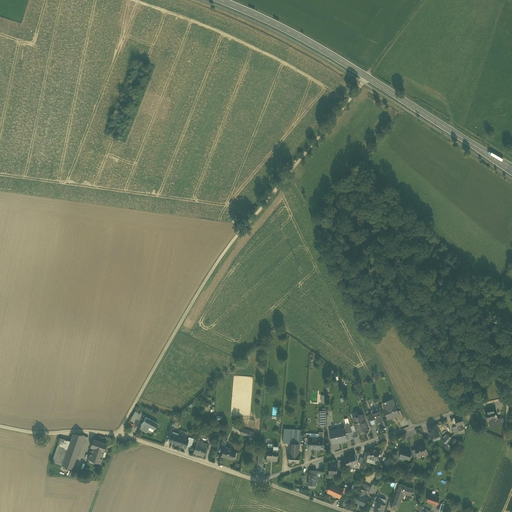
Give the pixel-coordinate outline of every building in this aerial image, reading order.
[(495,323),(508,330),(511,325),(497,318),(495,323)] [(385,410),(388,419),(396,416),(399,415),(397,411),(395,405),(394,405),(392,399),(386,402),(386,401),(385,402),(385,403),(386,402),(388,409),(385,410)] [(396,416),(399,421),(404,419),(400,410),(397,411),(399,415),(396,416)] [(492,420),(493,426),(499,424),(497,418),(498,418),(496,410),(486,412),(488,421),(489,420),(492,420)] [(132,417),(137,419),(140,414),(135,411),(132,417)] [(372,413),(372,414),(375,423),(382,421),(379,411),(372,413)] [(361,433),(362,433),(365,432),(365,431),(365,430),(367,429),(363,415),(362,415),(353,418),(355,425),(357,430),(358,432),(361,431),(361,433)] [(464,423),(462,415),(454,418),(456,422),(457,425),(462,423),(464,423)] [(146,417),(142,423),(150,427),(154,430),(157,424),(146,417)] [(353,439),(353,438),(351,431),(349,421),(345,422),(347,433),(345,433),(347,440),(353,439)] [(146,433),(150,427),(142,423),(139,429),(146,433)] [(428,428),(431,438),(432,437),(439,435),(436,425),(428,428)] [(330,431),(333,443),(347,440),(345,433),(344,428),(330,431)] [(294,443),(301,444),(302,430),(290,429),(289,443),(290,443),(294,444),(294,443)] [(178,433),(172,431),(169,441),(179,445),(186,447),(186,446),(188,440),(188,439),(181,437),(177,436),(178,433)] [(72,469),(81,442),(84,436),(84,435),(73,434),(70,441),(62,465),(72,469)] [(442,440),(446,444),(451,438),(448,434),(442,440)] [(322,449),(323,438),(318,438),(309,437),(309,443),(309,448),(322,449)] [(52,462),(62,465),(70,441),(60,438),(52,462)] [(88,459),(100,463),(106,443),(93,439),(90,447),(92,448),(88,459)] [(193,452),(203,456),(206,448),(202,446),(200,445),(201,442),(197,441),(196,444),(193,452)] [(290,443),(289,453),(298,454),(299,444),(294,444),(290,443)] [(415,449),(417,455),(424,453),(428,452),(425,445),(415,448),(415,449)] [(221,456),(231,459),(234,451),(224,447),(221,456)] [(266,459),(277,460),(278,448),(273,448),(267,447),(266,459)] [(405,458),(410,459),(412,453),(410,453),(411,451),(402,448),(401,452),(400,456),(400,455),(404,456),(404,458),(405,458)] [(376,460),(377,460),(380,452),(375,451),(375,450),(372,449),(372,450),(370,449),(369,453),(367,457),(368,457),(376,460)] [(299,454),(298,454),(289,453),(288,453),(288,462),(298,463),(299,454)] [(345,458),(349,469),(352,468),(351,465),(358,463),(355,454),(345,458)] [(329,474),(337,475),(337,467),(338,464),(330,463),(329,474)] [(336,496),(340,497),(342,492),(343,489),(333,484),(329,492),(333,494),(333,495),(336,496)] [(391,508),(397,510),(401,499),(403,493),(408,494),(408,492),(413,493),(414,489),(406,487),(406,486),(400,484),(395,498),(396,498),(394,503),(393,503),(391,508)] [(356,503),(365,506),(368,497),(364,495),(366,490),(367,489),(364,489),(362,488),(356,503)] [(427,501),(437,505),(439,497),(430,494),(427,501)] [(374,510),(380,511),(382,511),(385,505),(384,504),(378,502),(377,502),(375,508),(374,510)]
